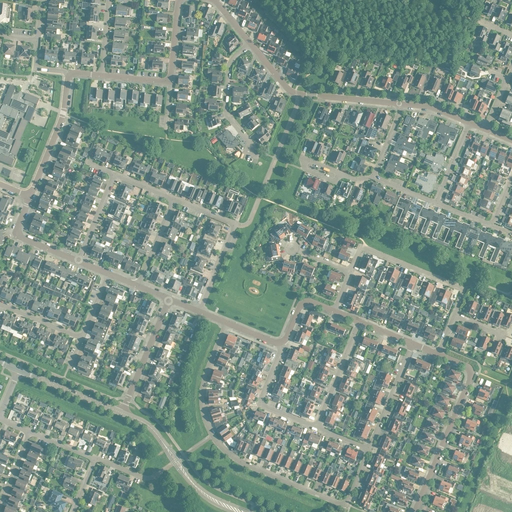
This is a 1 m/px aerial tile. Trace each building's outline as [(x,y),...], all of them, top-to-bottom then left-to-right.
[(48,8),(53,9),(54,9),(58,9),(59,4),(64,4),(64,0),(50,0),(50,2),(49,2),(48,8)] [(229,0),(228,4),(232,6),(233,6),(233,7),(234,7),(234,8),(237,9),(240,0),(229,0)] [(241,7),(237,16),(241,18),(242,17),(243,18),(244,19),(247,21),(251,10),(246,8),(248,3),(243,1),(241,7)] [(492,12),(495,13),(498,5),(493,3),(492,6),(487,3),(483,13),(490,16),(492,12)] [(0,21),(6,17),(6,16),(9,17),(10,9),(7,9),(7,5),(0,4),(0,21)] [(32,17),(32,15),(33,10),(25,9),(26,6),(19,5),(18,11),(24,12),(23,20),(25,21),(26,22),(28,22),(28,21),(29,21),(31,21),(31,17),(32,17)] [(498,5),(495,13),(497,14),(496,18),(503,21),(507,12),(504,11),(505,8),(498,5)] [(89,15),(98,16),(98,12),(99,13),(100,10),(97,10),(97,9),(96,9),(96,7),(88,6),(82,6),(81,9),(90,10),(89,15)] [(130,16),(131,7),(118,6),(118,9),(116,9),(116,15),(130,16)] [(186,6),(185,18),(189,18),(188,23),(191,23),(195,23),(196,15),(192,15),(193,7),(186,6)] [(208,28),(213,15),(210,14),(212,10),(205,7),(201,17),(205,19),(203,23),(204,25),(205,25),(205,26),(208,28)] [(54,9),(53,9),(53,11),(51,11),(51,12),(48,12),(48,18),(57,19),(58,14),(63,14),(63,9),(58,9),(54,9)] [(251,19),(248,26),(247,28),(251,30),(252,29),(252,30),(253,31),(256,33),(261,22),(256,20),(258,15),(253,13),(250,18),(251,19)] [(166,23),(167,16),(157,15),(156,22),(166,23)] [(57,19),(48,18),(47,24),(50,25),(50,26),(52,26),(52,29),(56,29),(60,30),(61,30),(62,25),(57,25),(57,19)] [(117,22),(115,21),(115,28),(125,29),(126,23),(129,23),(129,20),(117,18),(117,22)] [(216,27),(213,25),(209,35),(215,37),(216,34),(221,36),(225,26),(218,23),(216,27)] [(257,38),(257,40),(261,41),(262,41),(262,42),(263,42),(263,43),(266,44),(268,41),(270,35),(270,34),(265,32),(268,27),(262,25),(260,30),(261,30),(257,38)] [(165,39),(166,31),(160,31),(160,27),(154,27),(153,30),(156,30),(155,38),(165,39)] [(480,27),(476,36),(480,38),(479,41),(485,44),(487,38),(484,36),(487,30),(480,27)] [(52,29),(47,28),(46,34),(49,35),(49,36),(51,36),(51,39),(60,40),(61,35),(59,35),(60,30),(56,29),(52,29)] [(199,29),(189,29),(187,28),(186,35),(183,35),(182,41),(193,42),(194,37),(198,37),(199,29)] [(114,34),(113,40),(124,41),(125,35),(128,36),(128,32),(116,31),(115,34),(114,34)] [(500,37),(493,34),(489,44),(493,45),(492,49),(498,51),(500,45),(497,44),(500,37)] [(267,50),(266,51),(271,53),(272,54),(273,54),(273,55),(276,56),(280,47),(280,46),(275,44),(277,39),(272,36),(270,35),(268,41),(270,42),(268,47),(267,50)] [(230,52),(236,47),(235,45),(238,42),(233,36),(225,42),(229,46),(226,48),(230,52)] [(154,55),(154,52),(163,53),(164,46),(158,46),(158,43),(152,42),(151,48),(149,47),(148,54),(154,55)] [(509,44),(503,42),(501,48),(504,49),(501,56),(508,59),(511,49),(507,48),(509,44)] [(113,46),(112,53),(123,54),(123,48),(127,48),(127,45),(114,43),(114,47),(113,46)] [(16,58),(17,51),(14,51),(14,46),(4,45),(3,55),(11,55),(10,58),(16,59),(16,58)] [(188,45),(187,48),(183,48),(182,55),(192,56),(193,52),(194,52),(195,46),(188,45)] [(19,52),(17,51),(16,58),(19,58),(19,56),(29,57),(30,47),(20,46),(19,52)] [(50,62),(51,51),(45,51),(46,47),(43,47),(42,53),(45,54),(44,61),(47,61),(47,62),(50,62)] [(280,47),(276,56),(279,57),(278,59),(277,62),(276,63),(280,65),(281,65),(281,66),(282,66),(282,67),(285,68),(286,67),(288,61),(290,58),(289,57),(291,54),(286,52),(287,50),(282,48),(280,47)] [(60,55),(61,48),(56,48),(55,49),(54,51),(51,51),(50,62),(53,62),(54,61),(57,62),(57,55),(60,55)] [(69,64),(70,53),(67,53),(67,49),(61,48),(60,55),(63,55),(63,62),(66,63),(65,64),(69,64)] [(79,57),(79,50),(76,50),(76,54),(70,53),(69,64),(72,64),(72,63),(75,64),(75,57),(79,57)] [(79,50),(79,57),(82,57),(81,64),(84,65),(87,66),(88,55),(82,54),(82,51),(79,50)] [(88,55),(87,66),(90,66),(90,65),(93,65),(94,59),(97,59),(97,52),(94,52),(94,55),(88,55)] [(223,64),(223,58),(223,55),(213,54),(213,57),(212,57),(211,66),(219,67),(219,64),(223,64)] [(486,59),(479,56),(476,63),(486,67),(487,62),(491,64),(493,58),(487,55),(486,59)] [(111,59),(111,65),(122,66),(122,60),(125,61),(126,57),(113,56),(113,59),(111,59)] [(149,58),(148,70),(152,70),(152,68),(162,69),(162,62),(158,62),(158,58),(149,58)] [(190,62),(182,62),(181,69),(193,70),(194,63),(196,63),(196,60),(190,59),(190,62)] [(241,59),(238,68),(239,69),(238,72),(248,76),(251,69),(249,68),(250,64),(251,63),(241,59)] [(286,73),(286,75),(290,77),(291,76),(291,78),(292,78),(295,80),(299,69),(298,69),(300,65),(296,64),(297,62),(291,60),(291,62),(288,61),(286,67),(289,68),(286,73)] [(478,70),(479,67),(471,64),(470,67),(472,68),(470,73),(469,74),(470,76),(472,77),(474,76),(474,75),(478,76),(481,71),(478,70)] [(222,74),(220,74),(220,71),(208,69),(207,76),(212,76),(211,83),(217,83),(218,80),(221,80),(222,74)] [(261,78),(263,73),(254,69),(250,78),(257,81),(256,85),(261,87),(264,79),(261,78)] [(355,85),(359,76),(355,74),(356,71),(350,69),(347,78),(349,79),(348,82),(355,85)] [(344,79),(346,73),(344,72),(343,74),(335,71),(331,81),(339,84),(341,78),(344,79)] [(365,78),(362,85),(369,88),(373,79),(368,77),(370,74),(364,71),(361,77),(365,78)] [(426,74),(425,78),(418,75),(413,86),(420,89),(424,80),(427,82),(430,75),(426,74)] [(178,84),(183,85),(182,88),(188,88),(188,80),(191,81),(192,76),(184,75),(184,78),(179,77),(178,84)] [(400,81),(398,87),(405,90),(408,83),(410,84),(413,78),(408,76),(407,79),(401,76),(399,80),(400,81)] [(385,77),(380,87),(387,90),(391,80),(385,77)] [(441,77),(440,81),(433,79),(428,90),(435,93),(439,84),(442,85),(445,79),(441,77)] [(487,79),(482,80),(481,81),(487,84),(485,89),(494,92),(496,87),(493,85),(494,83),(487,80),(487,79)] [(261,89),(258,95),(269,99),(274,86),(267,83),(264,90),(261,89)] [(211,97),(219,98),(220,88),(214,87),(215,84),(211,84),(211,87),(212,87),(211,97)] [(0,113),(3,115),(15,119),(13,123),(25,128),(28,122),(30,123),(35,109),(37,105),(39,99),(26,94),(25,95),(23,95),(23,94),(17,91),(16,92),(14,91),(16,87),(10,85),(2,104),(1,104),(0,105),(0,110),(0,111),(0,113)] [(454,92),(451,91),(452,87),(446,85),(443,93),(446,95),(445,99),(450,101),(454,92)] [(234,87),(233,97),(234,97),(233,103),(239,103),(240,97),(243,98),(243,94),(246,95),(246,94),(246,89),(240,88),(234,87)] [(101,100),(102,90),(97,90),(97,88),(93,88),(92,102),(97,102),(97,99),(101,100)] [(121,89),(117,88),(116,102),(121,103),(121,100),(126,100),(127,91),(121,90),(121,89)] [(113,101),(114,91),(109,91),(109,89),(105,89),(104,103),(109,103),(109,100),(113,101)] [(129,89),(128,103),(133,104),(133,101),(138,101),(138,92),(133,91),(133,90),(129,89)] [(177,99),(187,100),(187,96),(188,94),(189,94),(190,91),(184,90),(183,93),(178,92),(177,99)] [(454,92),(450,101),(458,105),(460,101),(462,102),(463,99),(465,100),(467,93),(459,90),(458,94),(454,92)] [(141,93),(140,107),(144,107),(145,104),(149,104),(150,95),(145,94),(145,93),(141,93)] [(153,94),(152,108),(156,108),(157,105),(161,106),(162,96),(157,96),(157,94),(153,94)] [(479,103),(476,101),(477,98),(472,95),(468,104),(471,105),(469,109),(475,112),(479,103)] [(286,101),(276,97),(271,109),(281,113),(286,101)] [(479,103),(475,112),(481,114),(482,110),(485,111),(490,99),(487,98),(486,102),(485,101),(483,102),(482,104),(479,103)] [(216,104),(216,100),(205,99),(204,106),(208,106),(208,110),(218,111),(219,104),(216,104)] [(247,103),(239,108),(241,110),(237,112),(240,118),(249,113),(247,109),(250,108),(247,103)] [(189,105),(177,104),(176,114),(185,115),(186,108),(189,109),(189,105)] [(326,114),(327,111),(320,108),(316,118),(320,119),(320,120),(319,123),(325,126),(329,116),(326,114)] [(503,108),(500,114),(509,118),(511,114),(511,108),(509,108),(508,111),(503,108)] [(346,117),(343,116),(344,112),(339,110),(337,114),(334,112),(331,120),(339,123),(340,122),(343,123),(345,118),(346,117)] [(345,118),(349,120),(348,123),(356,127),(362,113),(357,111),(356,113),(352,112),(352,113),(348,111),(346,117),(345,118)] [(374,116),(367,112),(361,125),(362,126),(363,127),(363,126),(369,128),(365,137),(369,139),(370,137),(374,128),(370,127),(374,116)] [(390,117),(382,114),(377,127),(378,127),(378,128),(379,128),(385,130),(390,117)] [(509,118),(500,114),(498,120),(503,122),(502,125),(509,128),(511,123),(509,122),(511,119),(509,118)] [(216,115),(207,118),(208,124),(210,123),(212,128),(220,125),(219,121),(220,121),(219,118),(217,119),(216,115)] [(249,127),(252,130),(259,125),(256,121),(257,119),(254,115),(246,121),(248,124),(247,126),(248,128),(249,127)] [(407,115),(403,126),(403,125),(407,126),(404,134),(409,136),(416,118),(415,120),(412,119),(412,118),(407,115)] [(429,119),(427,122),(424,121),(425,120),(419,118),(415,128),(416,127),(420,129),(416,136),(421,138),(422,137),(421,137),(429,119)] [(187,130),(187,126),(188,120),(177,119),(177,124),(175,123),(174,129),(187,130)] [(421,137),(422,137),(426,139),(429,131),(433,133),(433,134),(437,124),(432,122),(431,123),(428,121),(429,119),(421,137)] [(0,161),(12,166),(14,160),(16,156),(22,142),(19,141),(25,128),(13,123),(9,134),(0,130),(0,161)] [(449,126),(448,128),(445,127),(446,126),(440,123),(436,134),(437,133),(441,134),(437,142),(442,144),(449,126)] [(73,125),(69,134),(78,138),(80,132),(83,133),(84,130),(73,125)] [(259,135),(256,137),(259,141),(258,141),(259,142),(260,142),(261,144),(270,137),(266,132),(269,130),(266,125),(256,133),(259,135)] [(449,126),(442,144),(445,145),(447,146),(450,138),(454,140),(453,141),(454,141),(458,131),(452,128),(452,130),(449,128),(450,126),(449,126)] [(225,132),(218,137),(227,148),(228,148),(232,148),(233,149),(239,143),(234,137),(233,137),(227,130),(225,132)] [(75,143),(78,138),(69,134),(65,143),(77,147),(78,144),(75,143)] [(395,142),(413,150),(415,145),(407,142),(409,138),(410,138),(400,134),(398,139),(399,140),(397,143),(395,142)] [(479,145),(480,144),(479,144),(480,140),(475,138),(473,142),(470,141),(467,148),(472,150),(471,152),(476,154),(476,152),(479,145)] [(314,154),(318,145),(314,143),(315,142),(307,139),(304,145),(308,147),(309,145),(311,146),(308,152),(314,154)] [(360,147),(361,147),(359,153),(372,158),(376,150),(367,146),(369,142),(363,140),(360,147)] [(411,154),(413,150),(395,142),(397,143),(396,146),(395,146),(393,151),(403,156),(403,155),(402,155),(404,151),(411,154)] [(476,152),(481,154),(480,156),(485,157),(485,155),(488,148),(487,147),(489,144),(484,142),(482,146),(479,145),(476,152)] [(318,145),(314,154),(320,157),(322,150),(324,151),(324,153),(327,155),(331,145),(328,143),(326,147),(322,145),(321,146),(318,145)] [(485,155),(490,157),(489,159),(493,161),(494,159),(497,152),(497,151),(496,151),(498,147),(493,145),(491,149),(488,148),(485,155)] [(99,161),(103,153),(104,149),(96,146),(93,152),(96,153),(94,159),(99,161)] [(64,147),(61,152),(61,153),(69,156),(70,156),(72,152),(75,154),(77,149),(71,147),(70,149),(64,147)] [(506,156),(506,155),(505,154),(506,151),(501,149),(500,153),(497,152),(494,159),(499,161),(498,163),(502,165),(503,163),(506,156)] [(340,160),(342,161),(342,162),(346,153),(341,151),(340,154),(334,152),(330,161),(338,164),(340,160)] [(61,153),(61,152),(58,158),(65,161),(63,163),(69,166),(71,161),(68,160),(69,156),(61,153)] [(103,153),(99,161),(105,163),(106,162),(108,163),(113,153),(110,152),(108,155),(103,153)] [(119,167),(122,159),(117,156),(118,153),(115,152),(113,158),(115,159),(113,164),(119,167)] [(503,163),(507,165),(507,166),(511,168),(511,165),(511,153),(510,152),(508,157),(506,156),(503,163)] [(425,159),(443,166),(442,166),(446,157),(435,153),(436,153),(435,157),(427,154),(425,159)] [(387,162),(405,170),(407,165),(399,162),(401,158),(402,158),(392,154),(389,160),(390,160),(389,163),(387,162)] [(356,162),(353,169),(363,173),(366,166),(363,165),(366,159),(358,156),(356,162)] [(122,159),(119,167),(125,169),(127,163),(130,164),(132,159),(128,157),(127,157),(125,160),(122,159)] [(464,165),(462,168),(470,171),(471,166),(473,167),(475,163),(465,159),(465,160),(461,158),(459,163),(464,165)] [(137,175),(141,166),(143,162),(137,160),(137,161),(134,159),(131,165),(134,166),(132,172),(137,175)] [(443,166),(425,159),(423,163),(431,167),(429,170),(428,170),(438,175),(441,169),(439,169),(441,165),(443,166)] [(403,174),(405,170),(387,162),(387,163),(389,163),(388,166),(387,166),(384,172),(394,176),(395,175),(394,175),(395,171),(403,174)] [(69,166),(63,163),(62,166),(56,163),(53,169),(54,170),(62,173),(64,169),(67,171),(69,166)] [(141,166),(137,175),(143,177),(146,171),(148,172),(151,166),(148,165),(147,169),(141,166)] [(462,168),(461,169),(458,167),(456,172),(460,174),(459,177),(466,180),(468,175),(470,176),(471,172),(470,171),(462,168)] [(155,184),(159,176),(153,173),(154,170),(152,169),(149,175),(152,176),(149,182),(155,184)] [(54,170),(52,175),(58,178),(57,181),(63,183),(65,179),(61,177),(63,173),(62,173),(54,170)] [(160,173),(159,176),(155,184),(161,187),(164,181),(166,182),(169,176),(164,174),(163,175),(160,173)] [(417,179),(435,186),(432,185),(434,182),(435,183),(437,177),(427,173),(428,174),(426,177),(419,174),(417,179)] [(497,186),(497,185),(498,183),(503,184),(505,179),(501,178),(502,177),(492,173),(490,177),(492,178),(490,182),(490,183),(497,186)] [(97,187),(100,188),(99,188),(100,188),(102,182),(99,181),(101,178),(94,175),(92,178),(89,177),(87,183),(90,184),(97,187)] [(174,192),(178,183),(175,181),(176,179),(175,178),(170,176),(167,183),(170,184),(168,189),(174,192)] [(459,177),(458,176),(458,177),(454,176),(452,181),(456,183),(455,185),(455,186),(462,189),(462,188),(464,184),(466,185),(468,180),(466,180),(459,177)] [(317,195),(320,189),(317,188),(319,181),(312,178),(312,179),(309,178),(306,185),(309,187),(309,188),(315,190),(314,193),(317,195)] [(434,186),(435,186),(417,179),(415,183),(422,187),(421,191),(420,190),(430,195),(432,189),(431,189),(432,186),(434,186)] [(63,183),(57,181),(56,184),(50,181),(47,187),(55,190),(56,191),(58,187),(61,188),(63,183)] [(185,191),(188,184),(182,181),(181,184),(178,183),(174,192),(180,194),(182,189),(185,191)] [(119,191),(128,195),(130,190),(133,191),(134,188),(121,182),(120,186),(121,186),(119,191)] [(338,192),(337,194),(343,196),(343,197),(347,198),(352,186),(351,186),(351,187),(348,186),(348,185),(342,182),(338,192)] [(493,194),(495,191),(499,193),(501,188),(498,187),(498,186),(497,185),(497,186),(490,183),(490,182),(488,182),(486,186),(488,187),(486,191),(493,194)] [(370,192),(371,190),(377,193),(373,203),(378,205),(383,193),(380,192),(382,187),(373,183),(369,192),(370,192)] [(90,184),(89,187),(90,188),(88,193),(93,195),(96,196),(96,197),(99,191),(98,191),(96,190),(97,187),(90,184)] [(193,200),(196,190),(193,189),(194,187),(194,186),(188,184),(185,191),(189,192),(186,197),(193,200)] [(317,195),(320,196),(321,196),(322,193),(329,196),(332,187),(325,184),(323,190),(320,189),(317,195)] [(455,186),(455,185),(454,185),(454,186),(450,185),(448,190),(453,192),(452,194),(451,194),(459,197),(461,193),(462,193),(464,189),(462,188),(462,189),(455,186)] [(47,187),(46,186),(44,192),(50,195),(49,198),(55,200),(56,201),(57,198),(53,196),(55,190),(47,187)] [(348,201),(352,203),(354,199),(359,201),(359,199),(360,200),(361,199),(362,197),(362,196),(361,195),(363,191),(365,192),(354,187),(348,201)] [(207,192),(201,189),(200,190),(200,192),(196,190),(193,200),(199,202),(200,198),(204,199),(205,197),(207,192)] [(205,197),(208,198),(206,203),(212,205),(216,196),(212,194),(212,193),(211,191),(208,190),(207,192),(205,197)] [(490,203),(491,200),(495,202),(497,197),(494,196),(494,195),(493,194),(486,191),(485,190),(483,195),(485,195),(483,200),(490,203)] [(126,200),(128,195),(119,191),(117,196),(116,196),(114,199),(127,204),(129,201),(126,200)] [(395,205),(399,197),(398,197),(398,198),(395,196),(395,195),(387,191),(384,199),(389,201),(388,202),(395,205)] [(93,195),(88,193),(87,192),(85,196),(86,196),(84,201),(90,204),(92,205),(93,205),(95,199),(92,198),(93,195)] [(300,198),(310,202),(312,197),(309,196),(306,194),(302,193),(300,198)] [(451,194),(452,194),(451,194),(450,195),(447,194),(445,199),(449,200),(448,203),(455,206),(457,201),(459,202),(460,198),(459,197),(451,194)] [(216,196),(212,205),(218,208),(220,203),(223,204),(226,197),(221,195),(220,198),(216,196)] [(14,200),(8,198),(7,197),(6,200),(2,198),(0,203),(0,204),(8,207),(9,204),(12,205),(14,200)] [(231,213),(235,204),(228,201),(230,199),(226,197),(223,204),(227,206),(224,211),(231,213)] [(235,204),(231,213),(237,216),(239,211),(242,212),(247,200),(242,197),(239,206),(235,204)] [(55,200),(49,198),(48,200),(42,198),(39,204),(40,204),(48,207),(50,203),(53,205),(55,200)] [(402,225),(407,212),(411,203),(412,202),(405,199),(404,200),(399,198),(396,207),(403,210),(397,223),(402,225)] [(483,200),(481,199),(479,203),(481,204),(479,209),(486,212),(487,209),(492,211),(494,206),(490,204),(491,203),(490,203),(483,200)] [(83,205),(81,210),(86,212),(89,213),(89,214),(92,208),(91,208),(89,207),(90,204),(84,201),(81,200),(79,203),(83,205)] [(112,209),(121,213),(123,208),(126,209),(127,206),(114,200),(112,203),(114,204),(112,209)] [(151,207),(160,211),(162,206),(154,202),(151,207)] [(413,230),(419,217),(423,207),(423,206),(416,203),(416,205),(411,203),(407,212),(414,215),(409,228),(413,230)] [(0,214),(7,217),(9,212),(6,211),(8,207),(0,204),(0,210),(1,211),(0,214)] [(40,204),(38,210),(44,212),(43,215),(49,217),(50,214),(47,213),(49,207),(48,207),(40,204)] [(145,213),(148,214),(147,215),(149,216),(150,213),(158,216),(160,211),(151,207),(148,206),(145,213)] [(425,235),(430,221),(434,212),(435,211),(428,208),(427,209),(423,207),(419,217),(426,220),(420,233),(421,233),(425,235)] [(83,221),(85,222),(86,222),(88,216),(85,215),(86,212),(81,210),(80,209),(78,212),(77,212),(76,213),(75,215),(75,217),(83,221)] [(121,213),(112,209),(110,214),(108,213),(107,217),(120,222),(121,219),(118,218),(121,213)] [(174,217),(182,220),(184,215),(176,211),(174,217)] [(446,217),(446,216),(439,213),(439,214),(434,212),(430,221),(437,224),(432,238),(436,240),(437,238),(442,226),(446,217)] [(36,214),(32,222),(41,226),(43,220),(46,222),(47,219),(36,214)] [(149,216),(147,215),(146,218),(147,218),(145,223),(154,227),(156,222),(148,218),(149,216)] [(76,222),(74,227),(79,229),(82,230),(82,231),(85,225),(84,225),(82,224),(83,221),(75,217),(73,217),(72,220),(76,222)] [(180,225),(182,220),(174,217),(172,222),(174,223),(173,225),(177,227),(180,228),(181,226),(180,225)] [(442,226),(449,229),(444,241),(443,242),(448,244),(454,231),(453,231),(457,222),(458,221),(451,218),(451,219),(446,217),(442,226)] [(511,219),(508,218),(507,217),(507,218),(503,217),(501,222),(506,224),(504,227),(511,230),(511,228),(511,219)] [(105,227),(113,230),(115,225),(118,226),(120,223),(106,218),(105,221),(107,222),(105,227)] [(210,229),(218,233),(220,227),(222,228),(224,225),(211,220),(209,223),(212,224),(210,229)] [(39,231),(41,226),(32,222),(29,231),(40,236),(42,233),(39,231)] [(154,227),(145,223),(141,222),(139,227),(142,228),(141,231),(150,234),(151,232),(152,232),(154,227)] [(469,227),(469,225),(463,223),(462,224),(457,222),(453,231),(454,231),(460,234),(455,247),(460,249),(465,236),(469,227)] [(284,225),(279,228),(285,236),(290,233),(287,230),(290,228),(288,224),(285,226),(284,225)] [(301,236),(306,227),(301,224),(300,225),(297,224),(295,228),(298,229),(296,233),(301,236)] [(79,229),(74,227),(73,226),(71,230),(72,230),(70,235),(75,237),(78,239),(79,239),(81,233),(78,232),(79,229)] [(111,235),(113,230),(105,227),(103,232),(101,231),(100,234),(113,240),(114,236),(111,235)] [(180,228),(177,227),(176,230),(169,227),(167,232),(176,236),(178,231),(179,231),(180,228)] [(312,235),(312,234),(313,233),(310,231),(311,230),(306,227),(301,236),(306,239),(309,240),(309,239),(312,235)] [(480,231),(481,230),(474,227),(474,229),(469,227),(465,236),(472,239),(467,252),(471,254),(477,241),(476,241),(480,231)] [(285,236),(279,228),(275,231),(275,233),(273,234),(274,236),(271,239),(274,240),(275,238),(275,239),(276,238),(275,238),(278,236),(280,240),(285,236)] [(204,237),(217,242),(219,237),(217,236),(218,233),(210,229),(207,234),(205,233),(204,237)] [(150,234),(141,231),(140,233),(140,234),(138,239),(147,242),(150,235),(150,234)] [(476,241),(477,241),(484,244),(478,257),(483,259),(488,245),(492,236),(492,235),(486,232),(485,233),(480,231),(476,241)] [(171,243),(174,244),(175,241),(174,241),(176,236),(167,232),(165,237),(172,240),(171,243)] [(74,240),(75,237),(70,235),(68,234),(67,238),(68,238),(65,244),(66,244),(65,245),(71,247),(71,246),(74,247),(76,241),(74,240)] [(317,247),(321,238),(312,234),(312,235),(309,239),(309,240),(308,242),(312,243),(312,245),(317,247)] [(503,241),(504,241),(504,240),(497,237),(497,238),(492,236),(488,245),(495,248),(490,262),(494,263),(500,250),(503,241)] [(217,242),(204,237),(202,240),(205,241),(203,246),(211,249),(213,246),(215,247),(217,242)] [(321,238),(317,247),(325,250),(330,240),(327,238),(326,240),(321,238)] [(437,238),(436,240),(436,242),(447,247),(448,244),(443,242),(444,241),(437,238)] [(147,242),(138,239),(136,244),(135,243),(134,246),(140,249),(141,246),(145,248),(147,242)] [(274,240),(271,239),(271,243),(269,243),(269,247),(268,247),(269,253),(279,251),(278,245),(274,246),(273,243),(274,242),(274,240)] [(347,250),(348,247),(352,249),(355,242),(346,239),(343,245),(341,244),(340,247),(347,250)] [(95,257),(100,246),(95,244),(96,242),(93,241),(90,248),(92,249),(90,255),(95,257)] [(500,250),(507,253),(501,266),(502,267),(506,268),(511,253),(511,243),(509,242),(508,243),(504,241),(503,241),(500,250)] [(174,244),(171,243),(169,246),(163,243),(161,248),(169,252),(171,247),(172,247),(174,244)] [(14,254),(17,247),(12,245),(11,248),(8,246),(4,255),(10,257),(12,253),(14,254)] [(100,246),(95,257),(100,259),(103,253),(106,254),(109,248),(105,246),(105,248),(100,246)] [(109,246),(109,248),(106,254),(104,258),(108,260),(107,262),(112,264),(116,254),(112,252),(113,248),(109,246)] [(197,253),(210,259),(212,253),(210,252),(211,249),(203,246),(200,251),(198,250),(197,253)] [(17,247),(14,254),(17,255),(15,259),(21,262),(25,253),(21,252),(22,250),(17,247)] [(167,257),(169,252),(161,248),(158,253),(162,255),(160,257),(167,260),(168,257),(167,257)] [(347,261),(350,255),(345,253),(347,251),(339,248),(337,253),(339,254),(338,258),(347,261)] [(279,251),(269,253),(270,255),(268,256),(267,257),(267,261),(269,262),(277,261),(279,259),(279,257),(280,256),(279,251)] [(25,253),(21,262),(27,264),(28,260),(31,261),(34,254),(29,252),(28,255),(25,253)] [(198,258),(196,263),(204,266),(206,262),(208,263),(210,259),(197,253),(195,257),(198,258)] [(34,254),(31,261),(34,262),(32,266),(38,269),(41,260),(38,259),(39,256),(34,254)] [(116,254),(112,264),(117,266),(118,264),(121,265),(124,256),(122,255),(121,256),(116,254)] [(129,271),(133,263),(128,261),(129,258),(125,256),(122,265),(125,267),(124,269),(129,271)] [(363,264),(371,267),(374,269),(378,261),(375,259),(372,258),(371,261),(365,259),(363,264)] [(287,272),(290,262),(284,261),(284,262),(282,261),(280,263),(279,268),(282,269),(282,271),(283,273),(287,274),(287,272)] [(49,272),(53,263),(51,262),(50,264),(47,262),(45,266),(42,265),(40,271),(43,272),(44,270),(49,272)] [(287,272),(296,274),(297,270),(298,266),(299,265),(298,265),(298,266),(295,265),(295,264),(290,262),(287,272)] [(49,272),(48,275),(50,276),(51,273),(55,274),(58,267),(55,266),(55,264),(53,263),(49,272)] [(133,263),(129,271),(134,273),(135,271),(138,272),(140,266),(133,263)] [(204,266),(196,263),(193,268),(191,267),(190,270),(203,276),(205,270),(203,269),(204,266)] [(297,270),(300,271),(299,275),(304,277),(305,275),(309,266),(304,264),(303,265),(299,263),(299,265),(298,266),(297,270)] [(371,267),(363,264),(361,269),(367,271),(366,274),(371,276),(372,274),(369,272),(371,267)] [(155,282),(156,283),(160,272),(157,270),(157,268),(153,266),(150,272),(153,273),(150,280),(155,282)] [(305,275),(304,277),(314,279),(318,270),(314,268),(315,268),(309,266),(305,275)] [(63,269),(64,269),(64,268),(62,267),(61,268),(58,267),(55,274),(60,277),(63,269)] [(384,279),(389,281),(394,270),(388,267),(385,273),(382,272),(378,282),(382,283),(384,279)] [(67,271),(64,269),(63,269),(60,277),(66,279),(69,270),(67,269),(67,271)] [(71,281),(74,274),(71,272),(72,271),(69,270),(66,279),(65,282),(70,284),(71,281)] [(160,272),(156,283),(161,285),(164,278),(167,279),(170,272),(165,270),(164,273),(160,272)] [(394,270),(389,281),(395,284),(394,288),(396,289),(400,280),(398,279),(401,272),(394,270)] [(172,289),(177,278),(173,277),(174,274),(170,272),(167,279),(170,280),(167,287),(167,289),(171,290),(171,289),(172,289)] [(338,282),(341,276),(332,272),(329,278),(326,277),(325,280),(333,283),(334,280),(338,282)] [(80,276),(81,275),(78,274),(78,275),(74,274),(71,281),(77,283),(80,276)] [(407,289),(412,277),(405,274),(402,281),(400,280),(396,289),(399,290),(401,286),(407,289)] [(83,277),(80,276),(77,283),(82,286),(86,277),(84,276),(83,277)] [(356,281),(364,285),(366,280),(369,281),(370,278),(365,276),(364,279),(358,276),(356,281)] [(86,277),(82,286),(81,289),(83,290),(84,289),(85,287),(88,288),(91,281),(88,279),(88,278),(86,277)] [(177,278),(172,289),(173,290),(173,289),(178,292),(180,285),(183,286),(186,279),(181,277),(180,280),(177,278)] [(418,280),(412,277),(407,289),(412,291),(411,296),(413,297),(417,287),(415,286),(418,280)] [(186,287),(183,294),(188,296),(189,296),(193,285),(190,284),(191,281),(186,279),(183,286),(186,287)] [(367,286),(364,285),(356,281),(353,286),(359,289),(358,292),(364,294),(367,286)] [(424,296),(429,284),(422,281),(420,288),(417,287),(413,297),(416,298),(419,294),(424,296)] [(193,285),(189,296),(189,297),(189,296),(194,298),(197,292),(200,293),(203,286),(198,284),(197,287),(193,285)] [(323,293),(332,297),(335,291),(331,289),(332,286),(325,284),(323,289),(325,289),(323,293)] [(435,287),(429,284),(424,296),(429,298),(428,303),(431,304),(435,294),(433,293),(435,287)] [(0,296),(5,299),(8,291),(6,289),(6,288),(4,287),(0,296)] [(13,294),(16,295),(19,289),(16,287),(14,291),(12,290),(13,290),(9,288),(9,291),(8,291),(5,299),(10,301),(13,294)] [(19,287),(19,289),(16,295),(18,296),(16,303),(21,305),(25,294),(20,292),(22,288),(19,287)] [(435,294),(431,304),(433,305),(436,301),(441,303),(446,291),(439,288),(437,295),(435,294)] [(110,289),(107,295),(116,298),(120,300),(124,291),(117,289),(116,291),(110,289)] [(363,296),(360,295),(361,294),(355,291),(353,295),(350,294),(348,299),(356,302),(359,304),(362,299),(363,296)] [(452,294),(446,291),(441,303),(446,305),(445,310),(449,311),(453,301),(450,300),(452,294)] [(32,302),(34,296),(31,295),(30,296),(25,294),(21,305),(26,307),(29,301),(32,302)] [(110,306),(117,308),(118,305),(114,304),(116,298),(107,295),(105,300),(111,303),(110,306)] [(36,312),(40,304),(35,302),(37,297),(34,296),(32,302),(34,303),(31,310),(36,312)] [(356,302),(348,299),(346,304),(349,305),(347,309),(348,309),(351,310),(353,311),(356,312),(358,309),(354,307),(356,302)] [(47,308),(50,301),(47,300),(46,304),(43,303),(43,305),(40,304),(36,312),(42,314),(45,307),(47,308)] [(144,300),(141,306),(153,311),(155,305),(144,300)] [(56,310),(56,308),(57,305),(56,304),(50,301),(47,308),(50,309),(47,316),(52,318),(56,310)] [(470,301),(465,313),(472,315),(474,310),(477,312),(480,305),(470,301)] [(371,315),(376,317),(380,307),(378,306),(378,304),(373,302),(370,308),(373,309),(371,315)] [(100,311),(109,315),(111,312),(115,314),(117,308),(110,306),(109,308),(103,306),(100,311)] [(138,315),(149,319),(153,311),(141,306),(138,315)] [(380,306),(380,307),(376,317),(381,319),(383,313),(386,314),(388,309),(386,308),(385,308),(380,306)] [(482,314),(480,319),(487,321),(492,310),(482,306),(479,313),(482,314)] [(60,314),(63,315),(66,308),(63,307),(61,310),(59,310),(58,311),(56,310),(52,318),(57,320),(60,314)] [(68,325),(71,317),(68,316),(69,314),(67,313),(69,309),(66,308),(63,315),(66,316),(63,323),(68,325)] [(393,324),(396,316),(391,314),(393,311),(390,310),(388,315),(390,316),(388,322),(393,324)] [(104,320),(103,323),(110,325),(112,320),(108,318),(109,315),(100,311),(98,317),(104,320)] [(494,319),(492,324),(499,326),(503,315),(494,311),(491,318),(494,319)] [(303,319),(311,322),(312,319),(317,321),(319,316),(309,312),(308,316),(305,314),(303,319)] [(398,313),(396,316),(393,324),(398,327),(401,321),(403,322),(406,316),(398,313)] [(511,323),(511,315),(507,313),(502,325),(509,328),(511,323)] [(6,326),(10,317),(4,314),(3,318),(0,317),(0,325),(1,324),(6,326)] [(137,325),(146,328),(149,319),(138,315),(137,314),(136,317),(138,318),(137,320),(139,321),(137,325)] [(171,320),(180,324),(182,318),(183,319),(184,316),(179,314),(178,316),(174,315),(171,320)] [(71,317),(68,325),(74,327),(76,320),(79,322),(81,316),(79,315),(77,319),(71,317)] [(10,317),(6,326),(12,329),(11,330),(14,331),(17,324),(14,323),(16,319),(10,317)] [(410,332),(414,323),(411,322),(412,321),(411,319),(410,319),(410,318),(407,317),(405,322),(408,324),(405,330),(410,332)] [(303,330),(311,333),(313,329),(309,327),(311,322),(303,319),(301,324),(305,326),(303,330)] [(180,324),(171,320),(168,329),(174,331),(178,333),(179,330),(177,330),(180,324)] [(17,324),(14,331),(17,332),(17,334),(22,336),(23,334),(27,324),(22,321),(20,325),(17,324)] [(414,323),(410,332),(416,334),(418,328),(421,329),(423,323),(420,322),(416,324),(414,323)] [(96,323),(93,328),(106,334),(110,325),(103,323),(102,325),(96,323)] [(348,331),(338,327),(329,323),(326,329),(346,337),(348,331)] [(27,324),(23,334),(29,336),(28,337),(32,338),(34,331),(31,330),(33,326),(27,324)] [(428,339),(431,331),(432,328),(427,326),(428,325),(425,324),(422,330),(425,331),(423,337),(428,339)] [(143,334),(146,328),(137,325),(136,328),(132,326),(129,332),(136,334),(137,332),(143,334)] [(457,336),(466,340),(467,336),(466,336),(468,330),(459,326),(456,332),(458,333),(457,336)] [(106,334),(93,328),(91,334),(97,337),(96,339),(103,342),(106,334)] [(41,341),(45,331),(39,329),(37,332),(34,331),(32,338),(35,339),(35,338),(41,341)] [(179,333),(178,333),(174,331),(168,329),(164,337),(173,341),(174,337),(177,338),(179,333)] [(436,333),(431,331),(428,339),(433,341),(435,335),(438,336),(441,331),(438,329),(436,333)] [(296,337),(304,340),(305,336),(309,337),(311,333),(303,330),(302,333),(298,332),(296,337)] [(49,345),(52,338),(49,337),(50,333),(45,331),(41,341),(46,343),(46,344),(49,345)] [(135,337),(136,334),(129,332),(128,335),(129,335),(128,337),(132,339),(130,342),(138,346),(141,340),(135,337)] [(226,341),(234,344),(236,341),(239,342),(240,340),(229,335),(228,335),(227,337),(228,337),(226,341)] [(52,338),(49,345),(52,347),(52,345),(58,348),(62,338),(56,336),(54,340),(52,338)] [(464,343),(466,340),(457,336),(456,339),(454,338),(451,345),(461,348),(463,343),(464,343)] [(165,347),(171,349),(172,347),(170,346),(173,341),(164,337),(162,343),(166,345),(165,347)] [(304,340),(296,337),(294,342),(301,345),(304,340)] [(369,347),(371,341),(364,338),(361,337),(358,345),(365,348),(366,346),(369,347)] [(62,338),(58,348),(63,350),(63,351),(66,353),(69,346),(66,344),(67,340),(62,338)] [(475,347),(479,348),(479,349),(480,348),(485,350),(489,340),(483,338),(482,340),(478,338),(475,347)] [(103,342),(96,339),(95,342),(89,339),(86,345),(95,349),(98,343),(102,345),(103,342)] [(230,350),(229,352),(234,354),(236,349),(237,349),(239,346),(234,344),(226,341),(225,345),(224,344),(223,347),(224,347),(230,350)] [(378,343),(371,341),(369,347),(371,348),(370,350),(374,352),(376,349),(378,350),(381,345),(378,344),(378,343)] [(138,346),(130,342),(129,346),(124,344),(122,349),(129,352),(130,349),(136,352),(138,346)] [(488,352),(491,353),(491,354),(492,353),(497,355),(501,345),(495,343),(494,345),(491,344),(488,352)] [(89,356),(96,359),(99,351),(95,349),(86,345),(84,351),(90,354),(89,356)] [(378,350),(379,351),(381,352),(388,355),(391,349),(384,346),(381,345),(378,350)] [(169,352),(171,349),(165,347),(164,350),(160,348),(157,354),(166,357),(168,352),(169,352)] [(291,349),(289,354),(296,357),(298,352),(302,354),(303,350),(301,349),(297,347),(296,351),(291,349)] [(323,356),(326,357),(334,360),(336,355),(335,355),(337,352),(327,348),(325,353),(323,356)] [(500,357),(504,359),(505,358),(510,360),(511,355),(511,349),(508,348),(507,350),(504,349),(500,357)] [(129,352),(122,349),(121,352),(122,353),(121,355),(124,356),(123,360),(131,363),(133,357),(127,355),(129,352)] [(271,356),(272,353),(263,349),(262,352),(263,353),(262,358),(269,361),(271,356)] [(391,349),(388,355),(395,357),(398,359),(400,353),(397,352),(397,351),(391,349)] [(220,355),(219,358),(227,362),(229,358),(232,360),(233,357),(234,358),(234,357),(235,355),(234,354),(229,352),(228,355),(221,352),(221,353),(221,352),(220,354),(220,355)] [(164,366),(164,365),(166,364),(167,362),(166,360),(165,359),(166,357),(157,354),(155,360),(159,361),(158,364),(164,366)] [(296,357),(289,354),(287,359),(289,360),(288,364),(296,367),(298,363),(294,362),(296,357)] [(82,356),(79,362),(94,368),(94,364),(96,359),(89,356),(88,359),(82,356)] [(257,362),(259,363),(258,366),(264,368),(265,365),(266,366),(267,363),(269,363),(270,361),(269,361),(262,358),(259,357),(258,357),(257,360),(257,362)] [(323,361),(321,364),(330,368),(334,360),(326,357),(325,360),(323,359),(323,361)] [(227,362),(219,358),(217,362),(216,364),(223,367),(222,370),(227,372),(229,367),(226,365),(227,362)] [(420,371),(421,368),(423,362),(417,359),(416,360),(412,358),(408,368),(412,370),(413,368),(420,371)] [(348,366),(359,371),(360,368),(359,367),(361,362),(354,359),(352,362),(350,361),(348,366)] [(110,365),(115,367),(121,370),(122,367),(129,369),(131,363),(123,360),(122,363),(120,362),(117,362),(112,361),(110,365)] [(94,368),(79,362),(77,368),(79,369),(77,372),(89,376),(91,371),(94,368)] [(423,362),(421,368),(420,371),(425,373),(426,370),(428,371),(431,372),(433,366),(430,365),(423,362)] [(150,370),(159,374),(161,368),(163,369),(164,366),(158,364),(157,366),(153,365),(150,370)] [(281,371),(289,375),(291,371),(294,372),(296,367),(288,364),(286,368),(283,366),(281,371)] [(320,371),(319,374),(327,377),(329,372),(328,372),(329,369),(320,365),(318,370),(320,371)] [(262,379),(264,374),(261,373),(263,369),(256,366),(255,371),(256,371),(254,376),(262,379)] [(359,371),(348,366),(346,371),(348,372),(347,375),(354,378),(357,373),(358,374),(359,371)] [(117,374),(116,378),(124,381),(126,375),(122,373),(124,371),(121,370),(115,367),(114,370),(115,370),(114,373),(117,374)] [(380,379),(389,382),(391,377),(390,377),(392,372),(389,371),(389,372),(377,367),(375,370),(379,372),(378,375),(381,376),(380,379)] [(159,374),(150,370),(148,376),(152,378),(151,380),(157,383),(158,380),(160,379),(161,375),(159,374)] [(227,372),(222,370),(221,372),(214,370),(213,372),(214,372),(212,376),(221,379),(222,375),(225,377),(226,374),(227,374),(228,372),(227,372)] [(279,376),(281,377),(279,381),(290,385),(291,381),(287,379),(289,375),(281,371),(279,376)] [(444,379),(451,382),(452,379),(457,381),(460,375),(451,371),(449,374),(448,374),(446,375),(444,379)] [(324,382),(327,377),(319,374),(318,377),(316,376),(314,381),(321,384),(322,381),(324,382)] [(221,379),(212,376),(211,380),(210,380),(209,382),(210,382),(216,384),(215,388),(221,389),(223,384),(219,383),(221,379)] [(262,379),(254,376),(252,381),(250,380),(248,383),(257,387),(258,384),(260,381),(261,382),(262,379)] [(341,383),(349,386),(352,388),(354,383),(351,382),(351,381),(348,380),(349,377),(347,376),(345,379),(343,378),(341,383)] [(124,381),(116,378),(114,381),(112,380),(110,381),(108,385),(114,387),(115,384),(121,387),(124,381)] [(387,388),(389,382),(380,379),(378,381),(376,380),(374,386),(380,389),(381,386),(387,388)] [(157,383),(151,380),(150,383),(146,381),(144,387),(152,391),(154,385),(156,386),(157,383)] [(450,385),(451,382),(444,380),(442,385),(444,386),(443,390),(441,389),(440,392),(446,394),(447,392),(452,394),(455,387),(450,385)] [(276,384),(274,389),(282,392),(284,388),(288,390),(290,385),(279,381),(278,384),(276,384)] [(349,386),(341,383),(339,388),(341,389),(340,392),(348,395),(350,390),(348,389),(349,386)] [(412,393),(415,394),(418,388),(416,388),(417,385),(412,383),(411,385),(406,383),(403,389),(412,393)] [(248,390),(246,394),(254,398),(254,397),(256,393),(251,391),(253,387),(247,385),(246,388),(248,390)] [(312,391),(320,394),(322,389),(319,388),(321,386),(318,385),(317,387),(314,386),(312,391)] [(480,389),(476,397),(486,401),(488,395),(491,396),(494,389),(484,385),(482,391),(480,389)] [(379,392),(380,389),(374,386),(372,389),(375,390),(373,396),(382,400),(384,394),(379,392)] [(152,391),(144,387),(141,393),(145,395),(144,397),(150,400),(152,397),(153,395),(153,393),(151,393),(152,391)] [(221,389),(215,388),(215,391),(209,391),(209,392),(208,392),(208,394),(209,394),(209,398),(217,398),(217,394),(221,394),(221,389)] [(272,394),(276,395),(274,398),(279,400),(280,397),(281,397),(282,397),(283,397),(284,396),(284,395),(284,394),(283,394),(282,393),(282,392),(274,389),(272,394)] [(412,393),(403,389),(401,394),(406,397),(405,400),(410,402),(412,399),(410,398),(412,393)] [(317,400),(320,394),(312,391),(311,394),(309,393),(307,398),(314,401),(315,399),(317,400)] [(444,398),(445,395),(439,392),(436,397),(439,398),(438,402),(436,402),(435,405),(441,407),(442,405),(447,406),(449,400),(444,398)] [(254,398),(246,394),(243,393),(241,398),(244,399),(243,404),(249,406),(250,402),(251,402),(252,399),(254,400),(255,398),(254,397),(254,398)] [(334,400),(342,404),(343,401),(344,402),(346,401),(347,397),(339,393),(338,396),(336,395),(334,400)] [(366,403),(373,406),(374,403),(380,405),(382,400),(373,396),(371,399),(369,398),(366,403)] [(305,408),(312,411),(315,406),(312,405),(313,403),(305,399),(303,404),(306,405),(305,408)] [(342,404),(334,400),(332,405),(334,406),(333,409),(341,413),(343,407),(341,406),(342,404)] [(410,402),(405,400),(403,403),(398,401),(396,407),(405,410),(407,405),(409,406),(410,402)] [(473,405),(470,412),(480,416),(482,410),(484,411),(486,407),(476,402),(475,405),(473,405)] [(19,406),(15,404),(13,410),(21,413),(19,418),(23,419),(28,407),(20,403),(19,406)] [(377,411),(371,409),(372,406),(373,406),(366,403),(364,409),(367,410),(365,413),(375,417),(377,411)] [(444,413),(440,411),(439,411),(440,408),(433,405),(432,408),(428,417),(434,419),(435,416),(442,419),(444,413)] [(212,417),(220,414),(219,411),(222,410),(222,407),(218,408),(210,411),(209,411),(210,413),(212,417)] [(404,414),(405,410),(396,407),(393,412),(400,415),(399,418),(403,420),(405,414),(404,414)] [(310,417),(312,411),(305,408),(303,413),(301,412),(300,415),(307,418),(308,416),(310,417)] [(33,424),(37,425),(42,413),(33,409),(32,412),(29,410),(27,416),(35,419),(33,424)] [(329,412),(327,417),(335,421),(336,418),(338,419),(340,414),(332,410),(331,413),(329,412)] [(261,413),(262,412),(259,411),(258,413),(256,412),(254,416),(251,415),(249,420),(252,421),(253,418),(258,420),(261,413)] [(266,415),(261,413),(258,420),(263,422),(262,424),(265,425),(267,419),(265,418),(266,415)] [(359,420),(365,423),(366,420),(372,422),(375,417),(365,413),(363,418),(361,417),(359,420)] [(220,421),(221,424),(226,422),(225,417),(221,418),(220,414),(212,417),(213,421),(212,421),(213,423),(214,423),(220,421)] [(43,416),(40,421),(49,425),(47,429),(51,431),(55,419),(50,417),(50,416),(47,415),(46,417),(43,416)] [(333,424),(335,421),(327,417),(325,423),(327,423),(326,426),(333,429),(335,424),(333,424)] [(279,420),(280,420),(277,419),(277,420),(274,419),(274,420),(271,418),(268,426),(271,427),(272,426),(276,428),(279,420)] [(388,425),(398,428),(399,426),(401,426),(402,424),(402,423),(403,421),(397,418),(396,421),(391,419),(388,425)] [(436,432),(439,425),(434,423),(435,421),(428,418),(427,421),(430,422),(427,428),(436,432)] [(480,422),(474,420),(470,418),(469,421),(467,420),(464,427),(473,431),(476,425),(478,426),(480,422)] [(56,421),(54,427),(62,431),(61,435),(64,436),(69,425),(64,423),(64,422),(61,420),(60,423),(56,421)] [(279,420),(276,428),(281,430),(280,432),(284,433),(287,425),(284,424),(284,422),(280,420),(279,420)] [(360,427),(358,430),(368,434),(370,428),(364,426),(365,423),(359,420),(357,426),(360,427)] [(226,422),(221,424),(223,427),(218,431),(217,432),(218,434),(219,433),(221,436),(229,431),(225,426),(228,424),(226,422)] [(290,433),(295,435),(298,428),(298,427),(296,426),(295,428),(289,425),(285,435),(288,437),(290,433)] [(398,428),(388,425),(386,430),(392,433),(391,436),(395,438),(396,438),(398,433),(396,432),(398,428)] [(70,427),(68,433),(76,436),(74,441),(78,442),(83,430),(75,426),(74,428),(70,427)] [(298,428),(295,435),(299,437),(299,439),(302,440),(304,434),(301,433),(303,430),(298,428)] [(368,434),(358,430),(357,433),(355,432),(352,437),(358,440),(359,437),(365,439),(368,434)] [(431,444),(434,438),(429,436),(430,433),(423,430),(422,433),(425,434),(422,440),(431,444)] [(8,442),(12,433),(6,431),(3,439),(8,442)] [(229,431),(221,436),(224,440),(223,440),(224,442),(225,442),(230,438),(233,441),(237,437),(233,432),(230,434),(229,431)] [(316,435),(308,431),(303,443),(311,446),(316,435)] [(84,433),(82,439),(90,442),(88,446),(92,448),(97,436),(91,434),(92,433),(88,432),(87,434),(84,433)] [(12,433),(8,442),(14,444),(18,436),(12,433)] [(461,436),(458,443),(468,447),(470,441),(473,442),(474,438),(464,434),(463,436),(461,436)] [(321,437),(316,435),(311,446),(316,448),(317,448),(317,447),(321,448),(324,442),(320,440),(321,437)] [(379,442),(388,445),(390,442),(393,443),(395,438),(391,436),(388,435),(387,438),(381,436),(379,442)] [(98,439),(95,444),(104,448),(102,452),(106,453),(110,442),(105,440),(105,439),(102,437),(101,440),(98,439)] [(237,437),(233,441),(237,443),(234,450),(237,452),(238,450),(240,452),(244,443),(245,440),(237,437)] [(245,440),(244,443),(240,452),(243,453),(243,455),(245,456),(246,455),(246,454),(249,448),(252,449),(254,443),(246,439),(245,440)] [(254,443),(252,449),(250,452),(253,454),(260,457),(260,456),(264,447),(267,440),(263,439),(260,446),(254,443)] [(324,442),(321,448),(326,450),(326,449),(331,451),(334,443),(335,443),(335,442),(332,441),(332,443),(329,442),(328,444),(324,442)] [(260,456),(263,458),(262,458),(269,461),(269,460),(273,451),(276,444),(273,442),(270,450),(264,447),(260,456)] [(391,447),(388,445),(379,442),(377,447),(386,451),(387,449),(389,450),(390,449),(391,447)] [(426,456),(429,450),(424,448),(425,445),(418,442),(417,445),(420,446),(417,452),(426,456)] [(334,443),(331,451),(336,453),(336,454),(340,455),(343,447),(339,446),(339,445),(335,443),(334,443)] [(35,456),(38,457),(45,460),(47,456),(42,454),(43,453),(40,451),(42,448),(33,444),(29,453),(35,455),(35,456)] [(111,446),(108,453),(113,455),(112,457),(115,458),(119,448),(114,446),(113,447),(111,446)] [(269,460),(272,461),(272,462),(279,465),(279,464),(282,455),(283,455),(286,448),(282,446),(279,454),(273,451),(269,460)] [(353,450),(351,449),(350,451),(347,449),(347,451),(344,449),(340,458),(343,459),(343,460),(348,462),(353,450)] [(279,464),(282,465),(281,466),(288,469),(288,468),(292,459),(295,452),(292,450),(288,458),(283,455),(282,455),(279,464)] [(353,450),(348,462),(356,465),(357,463),(359,457),(356,456),(358,453),(353,450)] [(120,451),(117,458),(122,460),(122,462),(125,463),(129,453),(124,451),(123,452),(120,451)] [(455,451),(452,458),(462,462),(464,456),(466,457),(468,453),(462,451),(461,454),(455,451)] [(0,462),(6,465),(8,459),(6,458),(7,456),(0,453),(0,462)] [(32,464),(34,466),(37,467),(39,461),(37,460),(38,457),(35,456),(35,455),(29,453),(26,459),(33,461),(32,464)] [(301,463),(305,456),(301,454),(298,462),(292,459),(288,468),(291,469),(291,470),(297,473),(298,472),(301,463)] [(372,459),(381,463),(383,458),(374,454),(372,459)] [(421,468),(424,462),(419,460),(420,457),(413,454),(411,459),(414,460),(412,464),(421,468)] [(130,457),(128,464),(132,466),(132,467),(135,468),(136,466),(138,465),(138,463),(139,458),(134,456),(133,458),(130,457)] [(70,458),(67,466),(75,469),(76,466),(80,468),(82,462),(78,461),(70,458)] [(311,467),(314,460),(310,458),(307,466),(301,463),(298,472),(300,473),(300,474),(307,477),(307,476),(311,467)] [(381,473),(384,465),(381,463),(372,459),(369,465),(372,466),(371,470),(373,471),(375,471),(381,473)] [(493,460),(489,469),(495,472),(499,462),(493,460)] [(28,473),(34,476),(36,470),(33,469),(34,466),(32,464),(25,462),(23,468),(24,468),(23,471),(28,473)] [(320,471),(323,463),(320,462),(317,469),(311,467),(307,476),(310,477),(309,478),(316,481),(317,480),(316,480),(320,471)] [(499,462),(495,472),(500,474),(505,464),(499,462)] [(505,464),(500,474),(506,477),(510,467),(505,464)] [(449,466),(446,474),(445,477),(450,479),(451,476),(455,478),(458,472),(460,473),(462,468),(454,465),(453,468),(449,466)] [(101,466),(97,476),(101,478),(100,481),(106,484),(109,477),(106,476),(108,469),(101,466)] [(330,475),(332,470),(333,467),(329,466),(326,473),(320,471),(316,480),(317,480),(319,481),(319,482),(326,485),(326,484),(330,475)] [(418,475),(412,473),(414,470),(406,467),(404,472),(408,474),(406,478),(416,481),(418,475)] [(335,488),(339,479),(342,471),(339,470),(338,472),(336,477),(330,475),(326,484),(329,485),(328,486),(335,488)] [(24,482),(27,483),(30,485),(34,476),(28,473),(23,471),(21,471),(19,476),(25,479),(24,482)] [(381,473),(375,471),(374,475),(369,472),(366,478),(376,482),(378,476),(381,478),(382,474),(381,473)] [(63,485),(73,490),(76,482),(70,480),(72,476),(65,473),(62,480),(65,481),(63,485)] [(335,488),(338,489),(338,490),(345,492),(352,475),(348,474),(345,481),(339,479),(335,488)] [(129,479),(119,475),(116,483),(125,487),(123,491),(127,492),(129,487),(127,486),(129,479)] [(376,482),(366,478),(364,484),(367,485),(365,488),(375,492),(377,486),(374,485),(376,482)] [(20,491),(23,492),(26,493),(27,490),(25,489),(27,483),(24,482),(18,479),(15,485),(22,488),(20,491)] [(410,483),(408,482),(402,480),(400,485),(403,486),(401,490),(400,489),(398,492),(405,495),(406,492),(410,494),(411,492),(412,492),(413,492),(414,489),(414,488),(413,488),(409,486),(410,483)] [(441,481),(438,489),(448,493),(450,487),(453,488),(454,483),(447,480),(446,483),(441,481)] [(17,500),(20,501),(22,502),(25,497),(22,496),(23,492),(20,491),(14,488),(12,494),(18,497),(17,500)] [(103,493),(92,488),(90,492),(90,491),(86,502),(94,506),(99,495),(101,496),(103,493)] [(375,492),(365,488),(364,491),(361,490),(359,496),(371,501),(375,492)] [(63,509),(65,503),(59,501),(62,495),(53,491),(50,499),(52,500),(51,504),(57,507),(55,511),(57,511),(60,511),(62,509),(63,509)] [(408,500),(404,499),(405,496),(395,492),(393,497),(398,499),(396,503),(405,507),(408,500)] [(479,492),(475,501),(481,504),(485,494),(479,492)] [(432,504),(442,508),(444,502),(446,503),(448,499),(438,494),(436,497),(435,497),(432,504)] [(485,494),(481,504),(487,506),(491,497),(485,494)] [(113,496),(108,508),(111,510),(116,497),(113,496)] [(371,501),(359,496),(357,501),(359,503),(358,505),(367,509),(371,501)] [(13,509),(16,510),(19,511),(20,508),(17,507),(20,501),(17,500),(10,497),(8,503),(14,506),(13,509)] [(491,497),(487,506),(493,509),(497,499),(491,497)] [(497,499),(493,509),(499,511),(503,501),(497,499)] [(503,501),(499,511),(500,511),(505,511),(509,504),(503,501)] [(393,509),(394,506),(387,503),(385,508),(388,510),(387,511),(398,511),(399,511),(393,509)]
